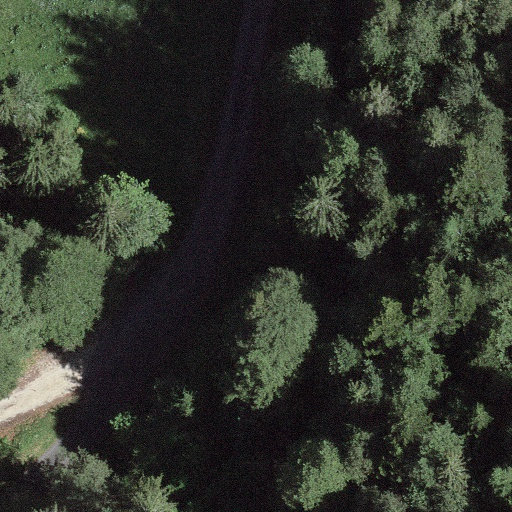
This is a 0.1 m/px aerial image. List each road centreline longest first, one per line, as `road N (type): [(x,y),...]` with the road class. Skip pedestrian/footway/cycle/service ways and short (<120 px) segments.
road 1 (unclassified): [(264,0),(194,270),(129,379),(1,511)]
road 2 (track): [(129,379),(0,409)]
